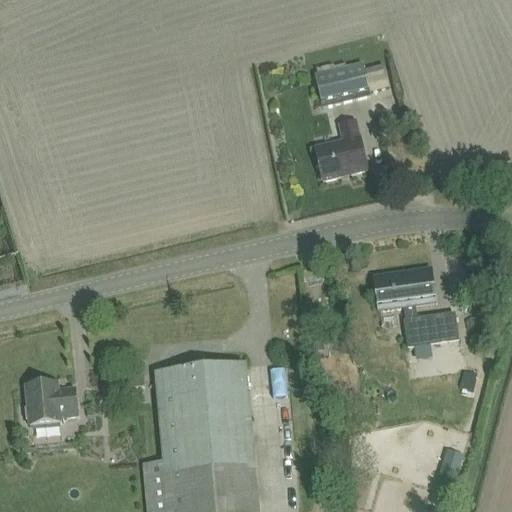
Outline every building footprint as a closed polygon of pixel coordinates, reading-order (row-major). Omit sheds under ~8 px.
[(368,98),(367,94),(371,93),(371,95),(390,90),(387,80),(388,79),(385,67),(366,72),(364,64),(360,65),(346,69),(345,65),(316,71),(317,76),(314,77),(322,109),(368,98)] [(368,173),(363,154),(356,123),(340,127),(344,144),(315,150),(323,183),(368,173)] [(436,307),(434,292),(431,272),(374,280),(377,299),(379,312),(404,309),(410,353),(461,345),(457,318),(418,323),(416,309),(436,307)] [(156,376),(157,396),(164,464),(144,466),(147,511),(259,511),(248,387),(246,367),(156,376)] [(465,374),(461,389),(474,392),(478,376),(465,374)] [(143,376),(124,377),(125,389),(145,388),(143,376)] [(58,385),(51,386),(26,388),(28,408),(28,411),(26,411),(27,422),(30,422),(30,429),(62,426),(62,421),(79,420),(76,392),(59,393),(58,385)] [(347,401),(335,407),(340,417),(352,411),(347,401)] [(90,427),(105,427),(105,412),(90,412),(90,427)] [(440,489),(451,493),(462,457),(451,453),(440,489)]
